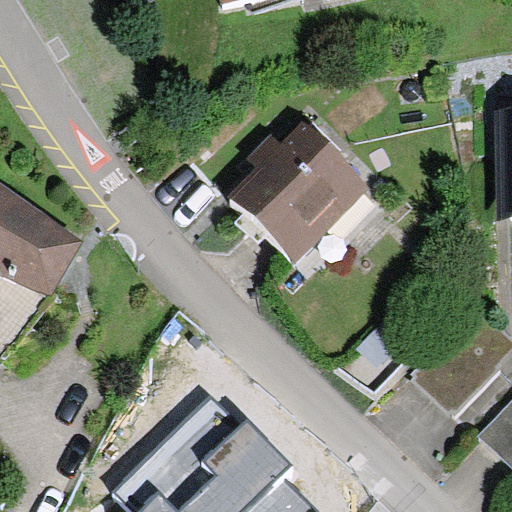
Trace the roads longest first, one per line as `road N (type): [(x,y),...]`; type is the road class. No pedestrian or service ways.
road 1 (residential): [(422,511),(182,278),(0,21)]
road 2 (residential): [(75,400),(27,511)]
